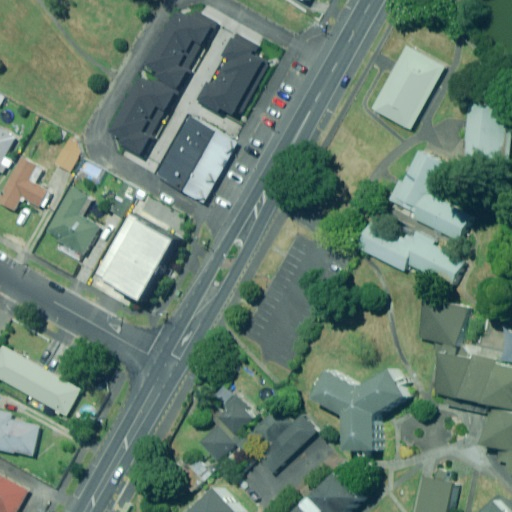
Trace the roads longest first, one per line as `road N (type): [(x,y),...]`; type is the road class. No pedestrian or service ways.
road 1 (secondary): [(372,0),(166,365)]
road 2 (residential): [(0,273),(166,365)]
road 3 (secondary): [(166,365),(85,511)]
